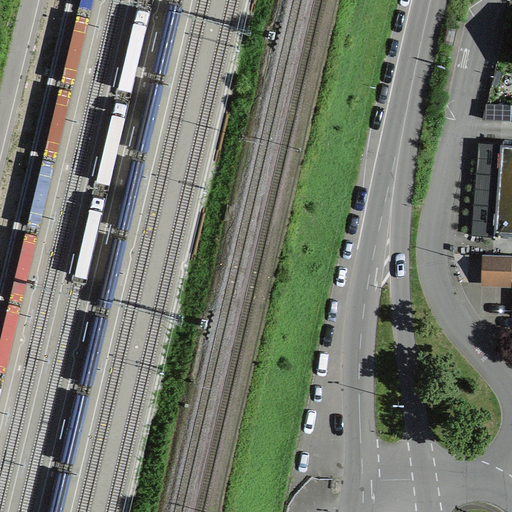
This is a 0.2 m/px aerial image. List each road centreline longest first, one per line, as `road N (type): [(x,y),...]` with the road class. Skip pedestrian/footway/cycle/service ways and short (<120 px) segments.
road 1 (residential): [(511,394),(466,329),(432,254),(486,0)]
road 2 (primary): [(390,212),(363,320),(355,480)]
road 3 (primary): [(423,477),(390,212)]
road 4 (primary): [(431,0),(390,212)]
